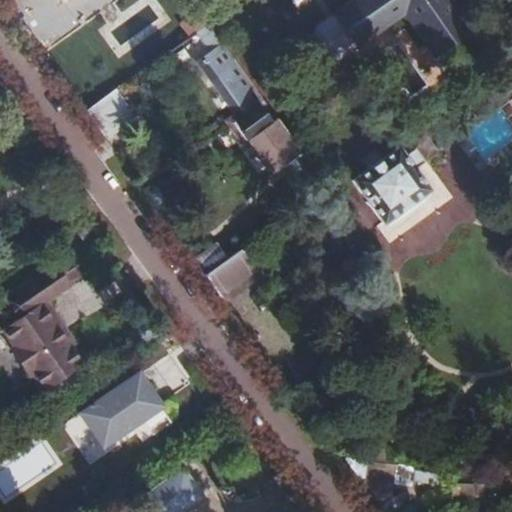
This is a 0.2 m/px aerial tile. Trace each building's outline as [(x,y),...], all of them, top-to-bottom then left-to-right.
[(404,13),(437,59),(455,46),(451,42),(465,32),(442,0),(364,0),(335,21),(354,48),(404,13)] [(206,24),(197,12),(179,25),(188,37),(196,31),(206,24)] [(261,99),(206,24),(196,31),(201,37),(203,37),(222,63),(217,66),(212,60),(201,69),(233,114),(233,120),(261,99)] [(511,109),(511,79),(498,90),(504,99),(511,109)] [(107,95),(85,111),(98,128),(105,139),(127,124),(107,95)] [(233,114),(224,120),(240,143),(249,137),(275,118),(261,99),(233,120),(233,114)] [(466,134),(486,159),(511,139),(511,131),(496,111),(466,134)] [(275,118),(249,137),(272,169),(285,160),(293,170),(289,172),(308,200),(325,187),(284,131),(275,118)] [(350,178),(380,221),(426,188),(411,168),(431,153),(415,131),(350,178)] [(215,245),(192,260),(204,276),(226,259),(215,245)] [(226,259),(204,276),(217,295),(253,270),(238,251),(226,259)] [(30,373),(42,390),(80,365),(40,305),(68,286),(53,264),(6,297),(19,317),(1,330),(11,346),(8,349),(26,375),(30,373)] [(79,414),(100,446),(158,407),(136,375),(79,414)] [(274,477),(244,435),(223,450),(253,492),(274,477)] [(362,459),(388,463),(390,448),(364,444),(362,459)] [(181,471),(141,500),(149,511),(179,511),(200,497),(181,471)]
